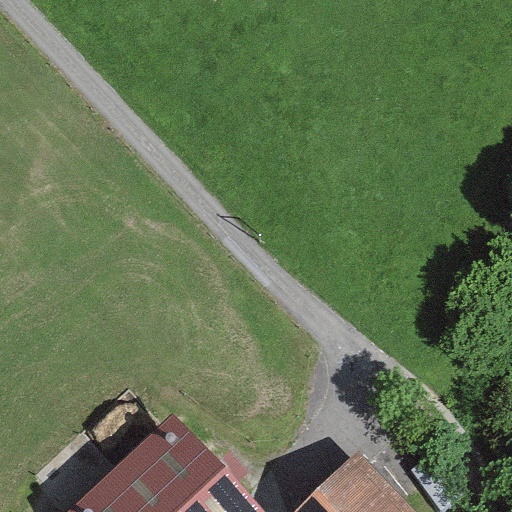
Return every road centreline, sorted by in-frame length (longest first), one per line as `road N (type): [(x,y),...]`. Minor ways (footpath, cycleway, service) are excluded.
road 1 (unclassified): [(14,0),(383,384),(457,449),(500,511)]
road 2 (track): [(296,511),(383,384)]
